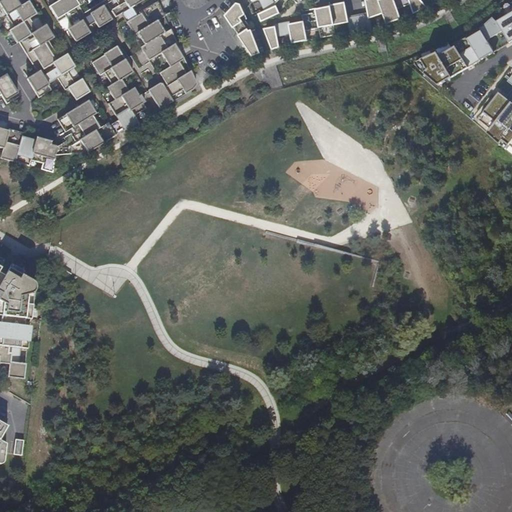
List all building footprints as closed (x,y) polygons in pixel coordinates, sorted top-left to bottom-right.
[(0,0),(0,7),(1,9),(0,9),(0,13),(3,12),(12,27),(8,30),(16,42),(18,41),(37,71),(26,78),(38,97),(50,89),(46,83),(56,77),(64,89),(67,87),(75,99),(89,91),(81,78),(74,82),(66,70),(73,66),(65,53),(58,58),(47,40),(52,37),(44,24),(36,29),(28,17),(35,13),(27,0),(19,5),(15,0),(0,0)] [(97,27),(110,19),(101,5),(89,13),(89,14),(85,17),(78,5),(82,2),(81,0),(56,0),(57,0),(48,6),(57,21),(65,16),(71,26),(66,28),(75,42),(89,33),(85,26),(94,21),(97,27)] [(124,62),(116,47),(103,55),(103,56),(91,63),(99,76),(103,73),(110,85),(106,88),(113,101),(107,104),(123,131),(136,123),(132,117),(144,109),(148,116),(190,90),(194,84),(181,55),(180,56),(173,44),(176,43),(169,29),(163,32),(155,20),(163,15),(155,0),(141,9),(146,17),(143,19),(138,11),(137,11),(138,13),(125,22),(132,34),(131,35),(140,48),(127,58),(128,60),(124,62)] [(114,0),(117,4),(109,9),(114,16),(140,0),(114,0)] [(242,0),(239,0),(225,16),(252,55),(259,53),(250,29),(247,31),(240,20),(244,19),(243,14),(247,12),(242,0)] [(263,0),(266,7),(259,10),(262,17),(281,9),(277,0),(263,0)] [(368,0),(371,10),(349,16),(350,21),(353,31),(375,26),(373,16),(386,12),(390,22),(405,17),(400,6),(413,1),(416,11),(429,4),(424,0),(368,0)] [(305,14),(307,21),(309,29),(321,26),(324,37),(340,33),(337,23),(350,21),(349,16),(346,2),(319,8),(320,15),(316,16),(315,12),(305,14)] [(437,48),(415,60),(419,67),(438,85),(511,42),(511,5),(501,11),(504,18),(495,25),(492,19),(479,31),(478,35),(467,40),(466,38),(439,52),(437,48)] [(267,27),(274,48),(282,45),(280,35),(293,33),(295,42),(311,39),(309,29),(307,21),(267,27)] [(499,90),(478,119),(491,128),(488,132),(506,148),(510,144),(511,146),(511,68),(504,77),(511,83),(511,93),(509,98),(499,90)] [(0,95),(3,101),(16,93),(4,74),(0,76),(0,95)] [(40,170),(51,173),(54,155),(70,154),(69,147),(79,141),(87,153),(115,136),(107,123),(98,128),(91,116),(94,114),(86,101),(56,120),(64,133),(70,129),(72,132),(62,138),(64,141),(56,147),(49,145),(50,142),(36,138),(35,141),(21,137),(22,133),(8,129),(7,131),(0,129),(0,148),(2,149),(0,155),(0,158),(28,166),(30,160),(41,164),(40,170)] [(25,274),(12,266),(0,286),(0,318),(10,320),(9,327),(0,326),(0,340),(2,341),(1,348),(21,350),(28,350),(31,329),(24,328),(25,321),(32,322),(33,307),(27,306),(28,297),(29,297),(31,296),(32,296),(33,295),(34,294),(35,293),(35,292),(35,291),(35,290),(35,289),(35,288),(35,287),(34,286),(33,285),(33,284),(32,284),(22,278),(25,274)] [(1,348),(0,348),(0,358),(0,359),(0,362),(0,365),(11,366),(10,379),(26,380),(27,366),(19,365),(21,350),(1,348)] [(13,454),(21,455),(23,440),(15,439),(13,454)]
